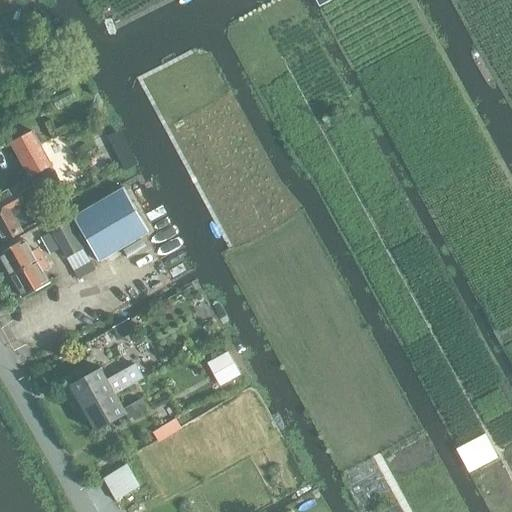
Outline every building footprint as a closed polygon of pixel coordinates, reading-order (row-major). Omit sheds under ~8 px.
[(32,130),(11,142),(31,178),(52,166),(32,130)] [(0,241),(1,243),(36,224),(33,219),(47,211),(41,200),(62,188),(52,171),(31,183),(35,189),(21,197),(14,186),(0,194),(0,241)] [(123,187),(73,217),(99,262),(150,233),(123,187)] [(50,232),(60,249),(65,259),(66,258),(82,249),(84,248),(68,221),(50,232)] [(0,255),(0,258),(11,277),(38,261),(26,241),(0,255)] [(82,249),(66,258),(74,271),(90,263),(82,249)] [(38,261),(11,277),(23,297),(50,282),(38,261)] [(137,331),(129,318),(112,327),(113,328),(120,340),(137,331)] [(215,360),(226,380),(240,373),(228,353),(215,360)] [(114,390),(117,395),(133,385),(127,375),(111,384),(101,367),(69,386),(83,408),(114,390)] [(125,409),(117,395),(114,390),(83,408),(96,431),(126,415),(128,420),(147,409),(141,400),(125,409)] [(458,446),(470,469),(500,455),(488,431),(458,446)] [(118,497),(142,483),(129,461),(105,475),(118,497)]
